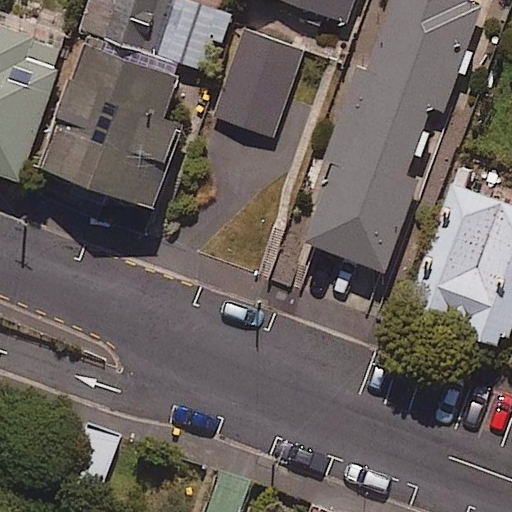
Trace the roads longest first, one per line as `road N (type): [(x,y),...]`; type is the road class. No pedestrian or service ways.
road 1 (residential): [(511,471),(206,363)]
road 2 (residential): [(206,363),(94,296),(0,260)]
road 3 (residential): [(206,363),(124,389),(0,345)]
